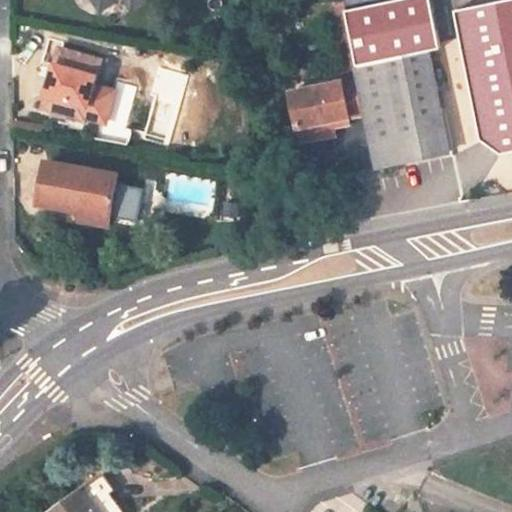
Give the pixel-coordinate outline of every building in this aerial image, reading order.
[(95,0),(103,10),(117,0),(127,0),(134,9),(145,0),(95,0)] [(95,86),(102,61),(61,49),(44,108),(85,119),(86,117),(95,86)] [(378,168),(450,152),(429,51),(356,67),(366,113),(378,168)] [(348,117),(366,113),(356,67),(338,71),(341,83),(290,94),(297,130),(331,121),(348,117)] [(95,86),(86,117),(106,123),(115,92),(95,86)] [(350,123),(348,117),(331,121),(333,128),(350,123)] [(333,128),(331,121),(297,130),(301,144),(335,136),(333,128)] [(111,216),(118,176),(47,163),(40,203),(84,211),(111,216)] [(109,226),(111,216),(84,211),(82,221),(109,226)] [(53,511),(125,511),(112,494),(116,491),(104,474),(53,511)]
